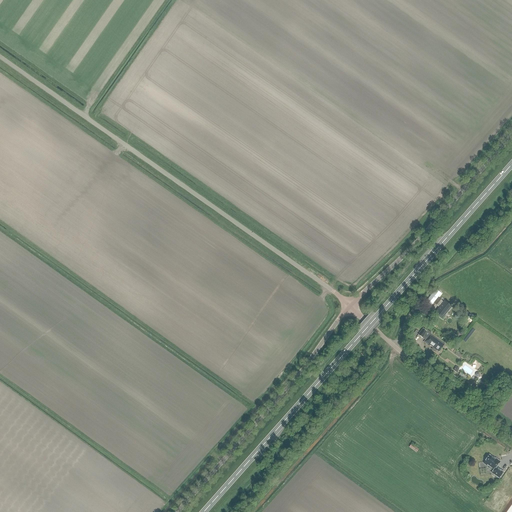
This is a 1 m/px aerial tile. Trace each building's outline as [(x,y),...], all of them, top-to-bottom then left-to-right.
[(435,289),(424,303),(429,307),(441,293),(435,289)] [(438,308),(443,302),(439,298),(433,305),(438,308)] [(444,301),(434,313),(442,319),(452,307),(444,301)] [(444,344),(430,334),(431,332),(428,330),(427,332),(423,329),(419,335),(426,340),(424,342),(429,345),(430,345),(433,347),(432,348),(436,351),(436,350),(438,352),(444,344)] [(410,443),(408,447),(417,452),(419,448),(410,443)] [(496,467),(500,462),(496,459),(495,459),(489,455),(488,457),(487,458),(485,459),(486,460),(484,463),(487,466),(487,465),(490,467),(489,468),(493,471),(492,473),(499,478),(503,472),(496,467)]
